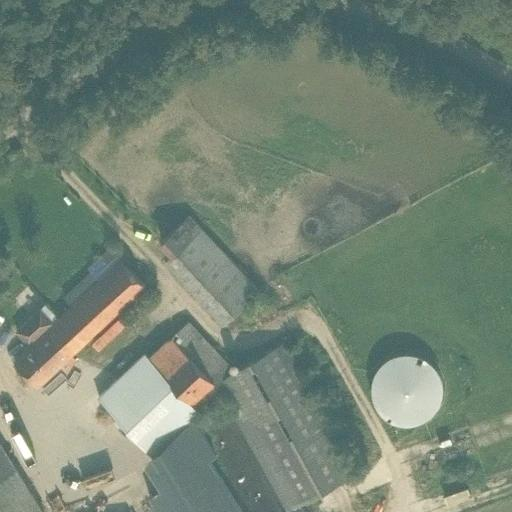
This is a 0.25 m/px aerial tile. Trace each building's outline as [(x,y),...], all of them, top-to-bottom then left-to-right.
[(164,260),(178,275),(222,323),(258,289),(189,215),(162,241),(173,253),(164,260)] [(71,305),(53,321),(47,327),(71,353),(144,285),(121,259),(98,279),(92,272),(64,298),(71,305)] [(47,327),(53,321),(40,308),(16,331),(30,345),(14,361),(36,385),(71,353),(47,327)] [(187,320),(148,356),(200,411),(199,412),(202,415),(225,396),(287,509),(357,471),(284,341),(233,369),(187,320)] [(144,352),(98,396),(154,455),(169,441),(186,472),(149,495),(159,511),(242,511),(209,458),(216,454),(196,415),(199,412),(200,411),(148,356),(144,352)] [(371,389),(373,399),(377,408),(384,415),(393,421),(403,423),(413,423),(422,420),(431,414),(437,406),(441,397),(442,387),(441,377),(436,368),(429,360),(420,355),(411,352),(400,353),(391,356),(382,362),(376,370),(372,379),(371,389)] [(0,475),(15,467),(0,443),(0,475)] [(42,511),(15,467),(0,475),(0,511),(42,511)]
